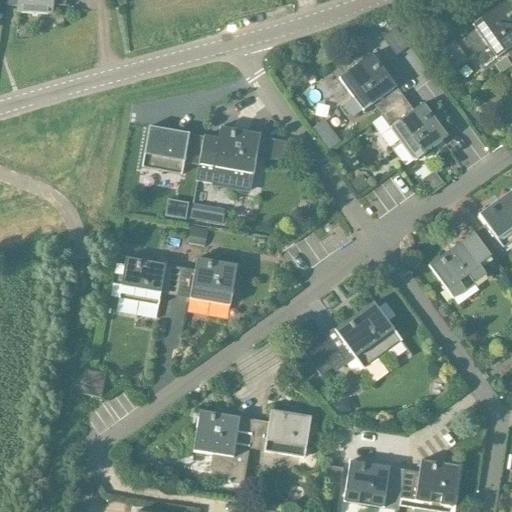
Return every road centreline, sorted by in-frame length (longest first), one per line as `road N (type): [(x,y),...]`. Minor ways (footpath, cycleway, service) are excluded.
road 1 (residential): [(86,456),(372,242)]
road 2 (residential): [(481,511),(497,417),(372,242)]
road 3 (residential): [(372,242),(229,42)]
road 4 (tertiary): [(0,106),(229,42)]
road 5 (residential): [(511,147),(372,242)]
road 6 (tertiary): [(229,42),(372,0)]
road 7 (unknown): [(408,61),(453,118),(477,170)]
